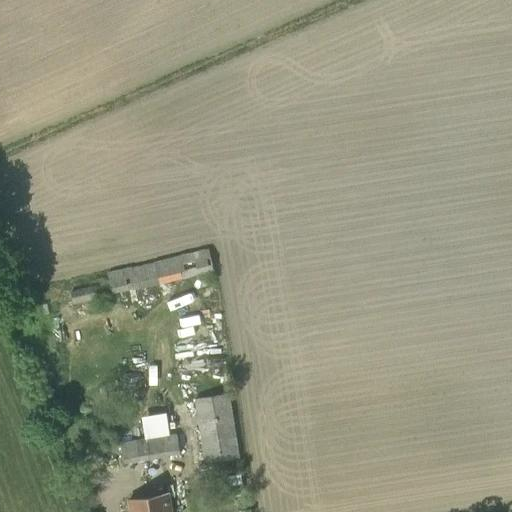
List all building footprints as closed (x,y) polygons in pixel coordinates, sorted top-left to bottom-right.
[(113,294),(213,271),(208,248),(108,271),(113,294)] [(73,303),(97,298),(95,286),(70,291),(73,303)] [(205,463),(240,458),(229,393),(194,398),(205,463)] [(145,414),(149,436),(176,432),(172,410),(145,414)] [(124,464),(180,454),(176,433),(120,443),(124,464)] [(108,446),(119,445),(117,435),(106,437),(108,446)] [(240,473),(227,476),(229,486),(242,483),(240,473)] [(172,511),(170,493),(130,500),(131,511),(172,511)]
